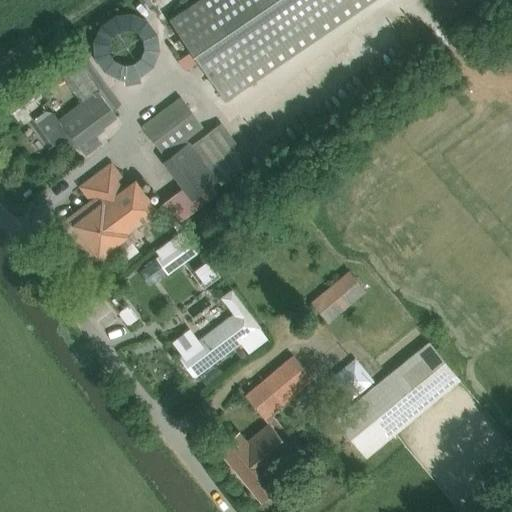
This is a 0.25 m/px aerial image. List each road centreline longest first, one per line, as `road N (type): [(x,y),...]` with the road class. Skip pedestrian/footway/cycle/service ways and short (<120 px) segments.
road 1 (track): [(398,0),(212,119),(186,83),(3,216)]
road 2 (residential): [(0,212),(230,511)]
